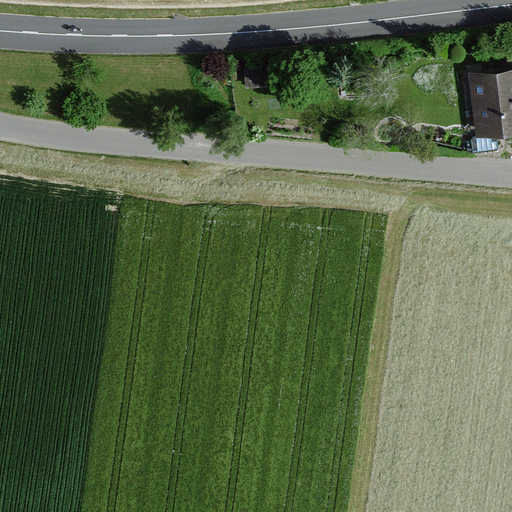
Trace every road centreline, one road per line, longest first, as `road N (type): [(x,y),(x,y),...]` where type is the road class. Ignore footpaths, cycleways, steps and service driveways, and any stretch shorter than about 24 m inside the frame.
road 1 (residential): [(0,130),(511,182)]
road 2 (primary): [(0,29),(162,36),(511,3)]
